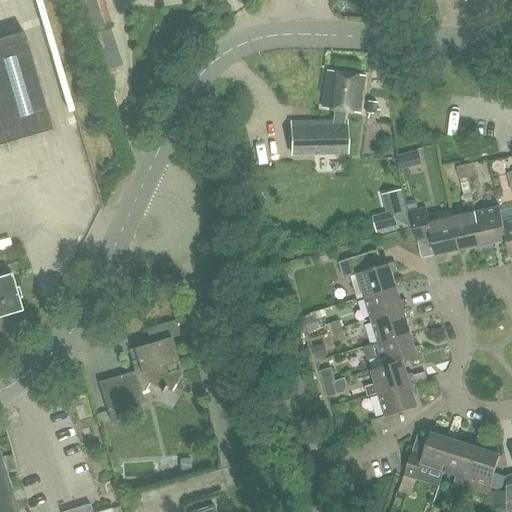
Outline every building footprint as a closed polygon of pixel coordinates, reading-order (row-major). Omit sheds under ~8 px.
[(103,0),(75,0),(79,13),(85,11),(92,34),(113,28),(103,0)] [(123,65),(111,29),(93,35),(105,71),(123,65)] [(0,38),(0,144),(52,129),(23,32),(0,38)] [(346,111),(359,113),(365,77),(328,71),(322,108),(337,110),(335,121),(293,123),(295,155),(316,154),(316,151),(348,150),(347,121),(344,121),(346,111)] [(368,102),(367,114),(375,115),(377,103),(368,102)] [(401,167),(409,165),(407,155),(398,157),(401,167)] [(474,163),(464,165),(467,178),(477,176),(474,163)] [(464,165),(457,166),(460,180),(467,178),(464,165)] [(401,191),(384,195),(389,215),(395,213),(399,229),(410,226),(401,191)] [(467,215),(452,219),(459,248),(473,245),(475,250),(484,248),(476,213),(473,202),(464,205),(467,215)] [(459,248),(452,219),(439,222),(437,212),(427,214),(426,207),(410,210),(417,240),(431,236),(437,259),(446,257),(445,251),(459,248)] [(500,207),(476,213),(484,248),(493,245),(492,240),(506,237),(503,223),(504,223),(500,207)] [(511,220),(504,223),(503,223),(506,237),(510,255),(511,254),(511,220)] [(364,297),(396,287),(392,274),(398,272),(395,262),(382,266),(377,251),(339,263),(344,279),(358,275),(364,297)] [(0,317),(21,311),(18,299),(22,297),(18,286),(14,288),(10,274),(0,276),(0,317)] [(364,297),(372,320),(409,308),(406,299),(401,301),(396,287),(364,297)] [(372,320),(379,343),(411,333),(406,319),(411,317),(409,308),(372,320)] [(330,333),(343,329),(340,320),(328,324),(330,333)] [(144,400),(142,392),(145,391),(149,384),(166,393),(167,391),(171,393),(181,374),(178,363),(179,362),(172,339),(177,337),(172,321),(146,329),(150,344),(134,349),(137,360),(131,362),(134,372),(99,382),(108,412),(144,400)] [(345,337),(343,329),(330,333),(333,341),(345,337)] [(371,370),(372,370),(387,366),(406,360),(406,361),(423,356),(420,346),(415,348),(411,333),(379,343),(383,357),(369,361),(372,370),(371,370)] [(404,362),(406,361),(406,360),(387,366),(372,370),(375,383),(365,387),(368,397),(379,394),(416,383),(413,374),(408,376),(404,362)] [(319,372),(323,386),(332,383),(335,382),(331,369),(319,372)] [(290,377),(293,396),(304,394),(301,375),(290,377)] [(323,386),(327,399),(336,396),(332,383),(323,386)] [(418,392),(416,383),(379,394),(386,417),(417,408),(413,393),(418,392)] [(374,433),(383,430),(380,419),(371,422),(374,433)] [(413,452),(405,475),(416,479),(421,464),(444,471),(454,440),(440,436),(442,431),(432,428),(431,433),(423,456),(413,452)] [(454,440),(444,471),(457,475),(453,486),(464,489),(465,484),(467,479),(477,448),(479,443),(470,440),(468,445),(454,440)] [(467,479),(465,484),(488,491),(489,492),(490,486),(496,468),(500,455),(486,451),(487,446),(479,443),(477,448),(467,479)] [(0,511),(17,511),(0,455),(0,511)] [(80,481),(94,477),(91,466),(77,470),(80,481)] [(488,491),(485,500),(496,504),(493,511),(507,511),(508,511),(508,498),(489,492),(488,491)]
